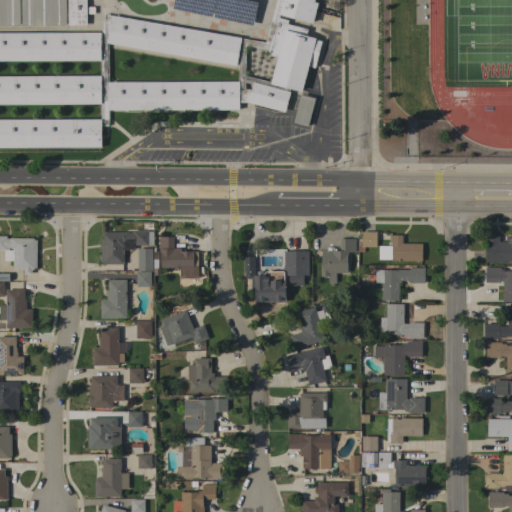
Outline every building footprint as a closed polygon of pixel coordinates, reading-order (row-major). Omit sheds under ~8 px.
[(0,25),(0,0),(19,0),(19,25),(0,25)] [(0,147),(0,119),(100,119),(100,104),(0,104),(0,76),(100,76),(100,60),(0,60),(0,32),(101,32),(104,14),(241,37),(241,38),(265,42),(275,0),(314,0),(314,2),(318,3),(312,23),(279,14),(278,18),(288,20),(287,23),(307,29),(305,35),(315,38),(315,39),(321,41),(314,67),(308,66),(301,92),(289,89),(289,91),(290,92),(285,112),(247,102),(239,102),(239,109),(108,111),(108,126),(101,126),(101,147),(0,147)] [(21,25),(21,0),(65,0),(65,25),(21,25)] [(67,0),(86,0),(86,25),(67,25),(67,0)] [(219,1),(193,0),(171,0),(172,14),(219,15),(219,1)] [(300,94),(314,98),(307,126),(293,122),(300,94)] [(132,232),(132,230),(148,230),(148,231),(153,231),(153,244),(148,244),(148,245),(134,245),(134,250),(124,249),(123,264),(110,264),(102,264),(102,263),(99,263),(100,241),(102,241),(102,232),(132,232)] [(376,231),(376,247),(364,247),(364,252),(358,252),(358,245),(361,245),(361,231),(376,231)] [(422,243),(421,261),(391,261),(391,260),(378,259),(378,246),(391,246),(391,243),(389,243),(389,235),(402,235),(402,243),(422,243)] [(511,262),(485,262),(486,236),(499,236),(499,241),(506,241),(506,236),(511,236),(511,235),(511,262)] [(36,268),(33,268),(33,269),(31,269),(31,274),(23,274),(23,269),(13,269),(13,261),(4,261),(4,250),(0,250),(0,236),(6,236),(6,239),(10,239),(10,238),(34,238),(34,240),(36,240),(36,268)] [(179,273),(179,267),(159,268),(159,248),(158,248),(158,237),(173,236),(173,248),(180,248),(180,251),(193,251),(193,252),(197,251),(198,273),(179,273)] [(335,273),(335,283),(328,283),(328,276),(320,276),(320,270),(321,270),(321,250),(339,250),(339,238),(355,238),(354,251),(351,251),(351,252),(347,252),(347,273),(335,273)] [(137,248),(152,248),(152,271),(137,271),(137,248)] [(264,302),(264,304),(262,304),(262,302),(255,303),(254,276),(244,277),(243,257),(255,256),(256,275),(264,275),(264,273),(266,271),(282,271),(283,272),(283,265),(284,265),(284,251),(307,251),(308,275),(303,275),(303,285),(288,286),(288,275),(284,275),(285,302),(264,302)] [(381,283),(374,283),(375,269),(409,270),(409,267),(424,268),(424,283),(409,283),(409,281),(400,280),(400,283),(398,283),(398,300),(381,300),(381,283)] [(484,283),(485,267),(500,267),(499,269),(503,269),(503,270),(511,270),(511,302),(502,302),(502,281),(500,281),(500,283),(484,283)] [(135,272),(150,271),(150,286),(136,287),(135,272)] [(9,281),(0,281),(0,273),(9,273),(9,281)] [(126,318),(100,318),(100,299),(106,299),(106,290),(107,290),(107,280),(126,279),(126,318)] [(0,305),(5,305),(5,290),(24,289),(24,300),(26,300),(26,309),(31,309),(32,327),(6,328),(6,320),(0,320),(0,305)] [(423,323),(423,339),(407,338),(407,337),(403,337),(403,335),(379,334),(379,317),(385,317),(385,304),(403,304),(403,324),(408,324),(408,322),(423,323)] [(511,336),(499,336),(499,339),(484,339),(484,323),(499,324),(499,326),(507,326),(507,306),(511,306),(511,336)] [(300,332),(299,326),(301,326),(297,311),(315,307),(323,340),(306,345),(306,346),(293,350),(289,335),(300,332)] [(190,323),(191,323),(193,328),(203,324),(208,338),(194,344),(192,337),(173,344),(173,343),(166,346),(159,327),(162,326),(160,320),(180,312),(179,312),(185,310),(190,323)] [(135,321),(150,321),(151,338),(136,338),(135,321)] [(118,365),(93,365),(92,347),(99,347),(99,338),(100,338),(100,328),(118,327),(118,365)] [(0,375),(0,337),(15,337),(15,349),(16,349),(16,352),(17,352),(17,356),(23,356),(23,375),(0,375)] [(383,375),(383,357),(373,357),(373,346),(383,346),(383,345),(401,345),(401,343),(406,343),(406,341),(421,341),(421,357),(411,357),(411,361),(404,358),(404,376),(383,375)] [(500,342),(500,343),(505,343),(505,346),(511,346),(511,376),(505,376),(505,356),(501,356),(501,358),(485,358),(485,342),(500,342)] [(286,355),(321,346),(324,356),(328,355),(331,367),(323,369),(326,381),(308,385),(304,371),(302,371),(301,368),(290,371),(286,355)] [(210,358),(210,373),(214,373),(214,377),(226,377),(226,392),(189,392),(189,381),(187,381),(187,365),(193,365),(193,358),(210,358)] [(128,368),(142,368),(143,383),(128,383),(128,368)] [(117,376),(117,385),(123,385),(123,401),(112,401),(112,408),(91,408),(91,406),(88,406),(88,384),(90,384),(90,376),(117,376)] [(406,379),(406,399),(408,399),(408,398),(423,398),(423,413),(408,413),(408,411),(404,411),(404,410),(378,410),(378,392),(385,392),(385,379),(406,379)] [(493,395),(493,380),(507,380),(506,395),(493,395)] [(500,398),(500,401),(508,401),(508,381),(511,381),(511,411),(505,411),(505,413),(500,413),(500,414),(485,414),(485,398),(500,398)] [(0,382),(19,382),(21,385),(21,389),(19,392),(18,391),(18,412),(15,412),(15,413),(0,413),(0,382)] [(326,393),(326,401),(322,401),(322,418),(325,418),(325,428),(286,428),(286,412),(299,412),(299,393),(326,393)] [(211,399),(211,398),(227,398),(227,412),(215,412),(215,420),(213,420),(213,432),(183,433),(183,399),(211,399)] [(127,412),(141,411),(141,412),(145,412),(146,426),(141,426),(127,427),(127,412)] [(87,425),(89,425),(89,417),(117,417),(117,426),(120,426),(120,448),(87,449),(87,425)] [(386,418),(391,418),(422,418),(422,436),(402,436),(402,443),(389,443),(389,442),(386,442),(386,418)] [(511,419),(511,451),(507,451),(507,436),(487,436),(487,419),(511,419)] [(0,427),(8,427),(8,434),(11,434),(11,456),(8,456),(8,458),(0,458),(0,427)] [(288,434),(300,434),(300,435),(302,435),(318,435),(330,435),(329,469),(302,469),(302,456),(299,456),(299,449),(288,449),(288,434)] [(377,436),(376,451),(361,451),(361,436),(377,436)] [(176,478),(176,466),(182,466),(182,451),(177,451),(177,445),(183,445),(183,438),(203,438),(203,446),(210,446),(210,463),(222,463),(222,468),(223,468),(223,473),(222,473),(222,478),(209,478),(193,478),(182,478),(176,478)] [(390,452),(390,464),(386,464),(386,470),(373,470),(373,467),(364,467),(364,452),(390,452)] [(150,455),(150,468),(137,468),(137,454),(150,455)] [(511,454),(511,485),(504,485),(504,487),(499,487),(499,489),(484,489),(484,473),(499,473),(499,475),(502,475),(502,454),(511,454)] [(348,455),(358,455),(358,473),(348,473),(337,473),(337,461),(348,461),(348,455)] [(94,496),(94,478),(101,478),(101,474),(102,474),(102,469),(102,459),(120,458),(120,473),(128,473),(128,489),(120,489),(120,496),(94,496)] [(405,460),(405,465),(425,466),(425,486),(394,486),(394,468),(391,468),(391,462),(392,462),(392,460),(405,460)] [(347,482),(347,496),(333,496),(333,504),(337,504),(337,511),(302,511),(302,501),(313,501),(313,497),(317,497),(317,482),(347,482)] [(177,511),(173,511),(173,501),(181,501),(181,493),(199,492),(199,491),(201,491),(201,484),(214,484),(215,499),(202,499),(202,506),(203,506),(203,511),(177,511)] [(399,511),(409,511),(409,510),(424,510),(424,511),(373,511),(374,504),(381,504),(381,492),(399,492),(399,511)] [(503,492),(502,494),(507,494),(507,495),(511,495),(511,511),(507,511),(507,506),(502,506),(502,507),(487,507),(487,492),(503,492)] [(144,499),(144,511),(130,511),(130,499),(144,499)]
